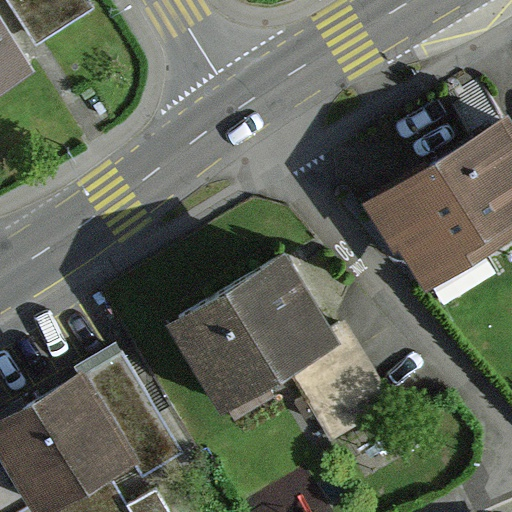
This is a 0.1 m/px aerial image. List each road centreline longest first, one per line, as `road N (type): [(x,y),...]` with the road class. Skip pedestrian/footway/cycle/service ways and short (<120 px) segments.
road 1 (residential): [(240,107),(511,428)]
road 2 (tertiary): [(240,107),(113,204),(0,276)]
road 3 (tertiary): [(421,0),(240,107)]
road 4 (residential): [(172,0),(240,107)]
